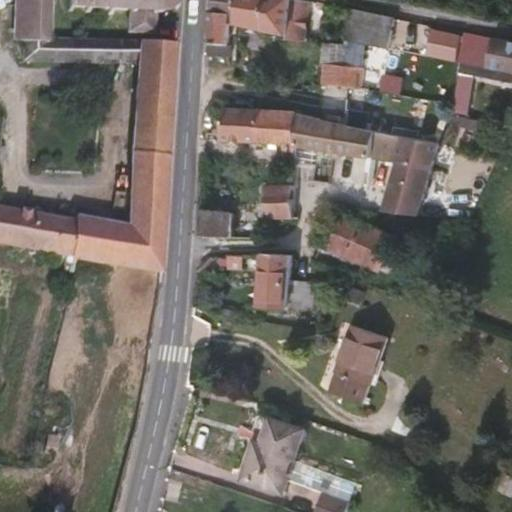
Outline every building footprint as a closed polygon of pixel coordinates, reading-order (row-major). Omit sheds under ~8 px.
[(0,238),(167,269),(183,40),(58,31),(58,0),(25,0),(26,39),(35,39),(35,56),(81,56),(146,58),(144,92),(135,220),(113,218),(88,214),(86,218),(0,202),(0,238)] [(183,0),(76,0),(76,7),(84,8),(85,4),(98,4),(99,9),(105,8),(106,4),(121,5),(121,10),(127,10),(128,7),(138,6),(136,30),(161,31),(162,11),(169,10),(176,7),(183,0)] [(245,21),(248,0),(233,0),(232,6),(223,5),(219,5),(216,39),(235,40),(238,20),(245,21)] [(275,24),(277,0),(248,0),(245,21),(275,24)] [(298,27),(302,0),(277,0),(275,24),(298,27)] [(399,42),(405,13),(362,5),(356,35),(399,42)] [(511,36),(495,33),(489,62),(468,57),(466,69),(511,77),(511,36)] [(359,62),(361,42),(338,39),(335,58),(337,59),(359,62)] [(369,85),(372,64),(359,62),(337,59),(332,80),(369,85)] [(357,122),(359,98),(335,93),(332,95),(329,118),(357,122)] [(308,143),(311,115),(266,107),(212,103),(210,134),(294,141),(294,160),(306,162),(308,143)] [(382,155),(389,128),(357,122),(329,118),(311,115),(308,143),(382,155)] [(405,159),(412,132),(389,128),(382,155),(405,159)] [(428,210),(448,138),(412,132),(405,159),(390,207),(428,210)] [(303,217),(305,184),(278,182),(276,221),(281,221),(281,216),(303,217)] [(282,234),(281,221),(276,221),(267,221),(267,213),(258,212),(258,217),(252,217),(252,221),(243,221),(242,212),(214,210),(214,234),(282,234)] [(397,267),(406,232),(353,218),(344,253),(397,267)] [(308,304),(312,276),(300,275),(302,254),(298,252),(272,251),(267,300),(308,304)] [(323,305),(325,277),(312,276),(308,304),(323,305)] [(368,381),(385,335),(352,323),(336,370),(368,381)] [(291,485),(311,421),(270,407),(250,473),(291,485)] [(353,511),(359,499),(331,488),(321,511),(353,511)]
